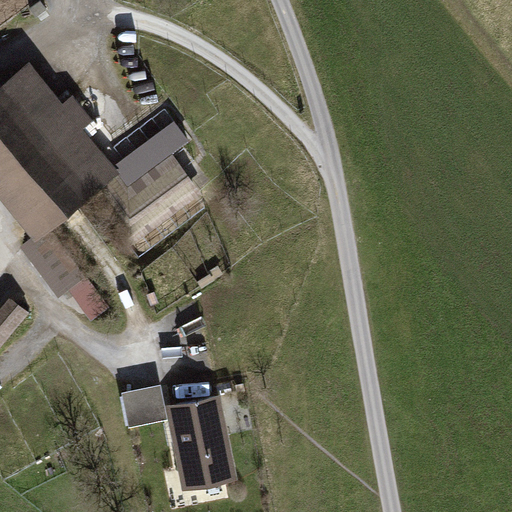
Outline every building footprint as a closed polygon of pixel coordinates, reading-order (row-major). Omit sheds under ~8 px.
[(113,169),(31,58),(0,80),(0,191),(29,231),(113,169)] [(176,155),(132,189),(117,171),(95,188),(137,241),(203,190),(176,155)] [(113,310),(51,226),(22,247),(59,297),(72,288),(97,322),(113,310)] [(0,351),(26,320),(0,297),(0,351)] [(164,384),(122,388),(126,425),(168,420),(164,384)] [(234,479),(230,399),(171,402),(175,482),(234,479)]
